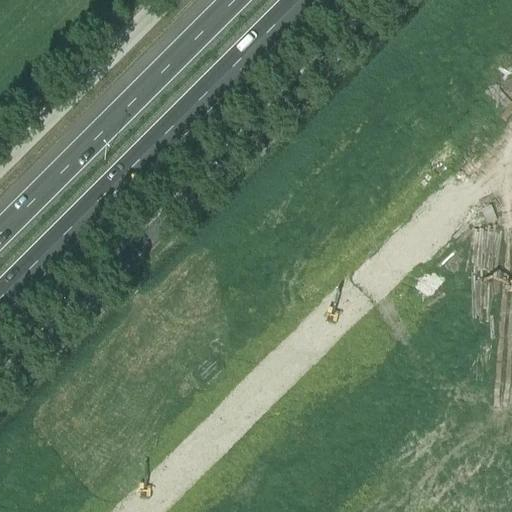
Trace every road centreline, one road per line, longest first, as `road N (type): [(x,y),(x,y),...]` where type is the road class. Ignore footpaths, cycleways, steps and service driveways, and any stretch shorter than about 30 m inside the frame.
road 1 (unclassified): [(0,383),(386,0)]
road 2 (motorway): [(0,300),(302,0)]
road 3 (motorway): [(237,0),(0,234)]
road 4 (unclassified): [(0,163),(165,0)]
